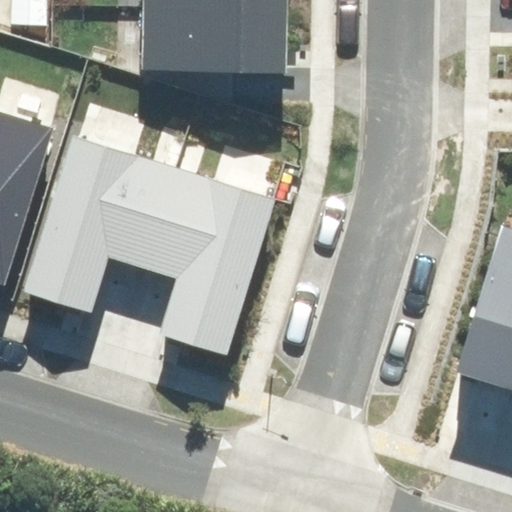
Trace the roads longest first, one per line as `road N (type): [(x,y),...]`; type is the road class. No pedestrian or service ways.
road 1 (residential): [(289,495),(378,188),(388,139),(393,0)]
road 2 (residential): [(0,402),(289,495)]
